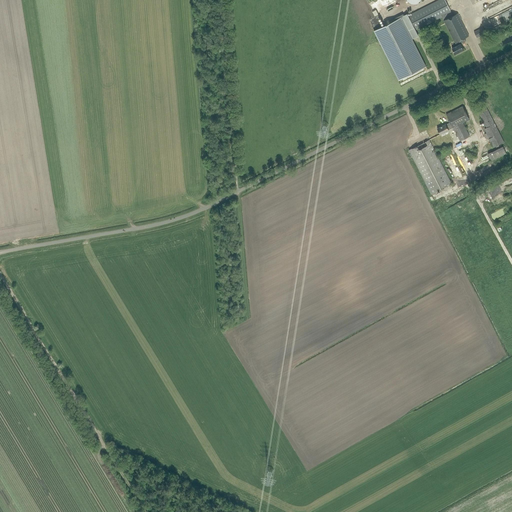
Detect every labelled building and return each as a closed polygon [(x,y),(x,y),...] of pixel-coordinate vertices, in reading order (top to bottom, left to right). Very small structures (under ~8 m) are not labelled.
[(407,14),(401,17),(374,31),(399,80),(426,66),(412,39),(419,36),(415,30),(441,17),(454,43),(455,43),(456,46),(452,48),(455,54),(463,50),(460,44),(465,41),(464,38),(468,36),(457,13),(453,16),(445,0),(438,0),(408,16),(407,14)] [(501,0),(485,8),(487,12),(499,7),(503,5),(502,3),(504,2),(502,0),(501,0)] [(483,28),(474,32),(477,37),(486,33),(483,28)] [(494,147),(504,142),(485,105),(477,109),(487,128),(484,129),(486,133),(485,134),(487,139),(489,138),(494,147)] [(454,129),(461,141),(470,137),(463,123),(471,120),(464,106),(447,114),(451,123),(447,125),(438,129),(441,136),(450,131),(450,130),(454,128),(454,129)] [(431,194),(451,184),(430,141),(410,151),(431,194)] [(504,146),(488,153),(492,160),(507,153),(504,146)] [(462,147),(455,151),(457,156),(465,152),(462,147)]
